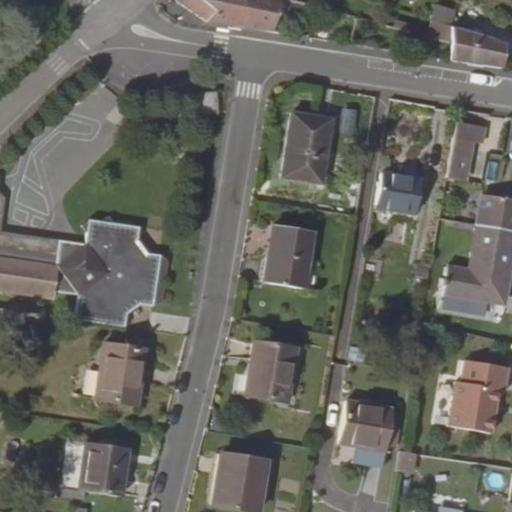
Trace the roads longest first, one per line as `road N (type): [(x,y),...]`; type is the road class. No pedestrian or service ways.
road 1 (residential): [(254,54),(212,320),(166,511)]
road 2 (residential): [(254,54),(511,95)]
road 3 (residential): [(106,11),(146,36),(254,54)]
road 4 (tertiary): [(0,116),(106,11)]
